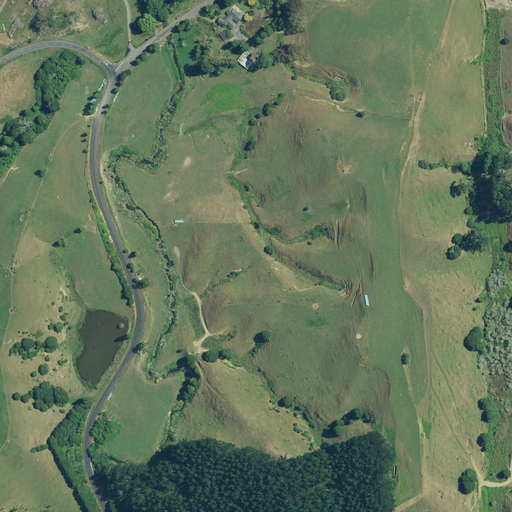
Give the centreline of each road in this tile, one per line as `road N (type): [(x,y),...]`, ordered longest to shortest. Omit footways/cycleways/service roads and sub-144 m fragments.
road 1 (tertiary): [(106,511),(85,440),(141,326),(94,166),(99,117),(119,74)]
road 2 (unclassified): [(0,61),(59,43),(119,74)]
